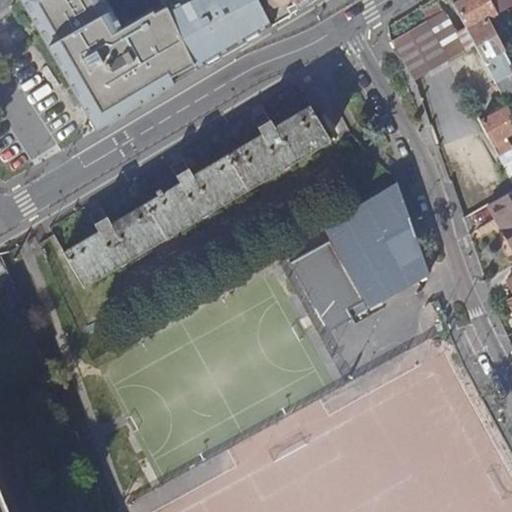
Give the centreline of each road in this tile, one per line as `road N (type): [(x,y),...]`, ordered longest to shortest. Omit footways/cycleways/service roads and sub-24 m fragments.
road 1 (residential): [(511,401),(468,325),(453,230),(346,24)]
road 2 (secondary): [(0,216),(248,69),(346,24)]
